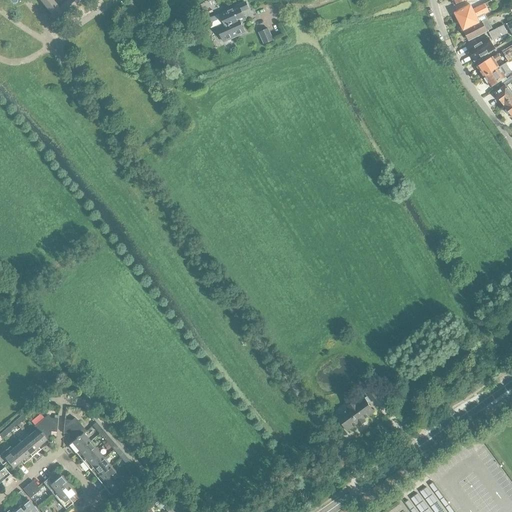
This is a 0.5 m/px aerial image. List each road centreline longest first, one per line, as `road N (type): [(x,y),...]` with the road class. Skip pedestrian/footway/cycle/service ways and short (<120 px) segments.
road 1 (tertiary): [(326,511),(511,384)]
road 2 (residential): [(511,140),(460,63),(434,0)]
road 3 (unknown): [(511,507),(473,458),(446,477),(471,511)]
